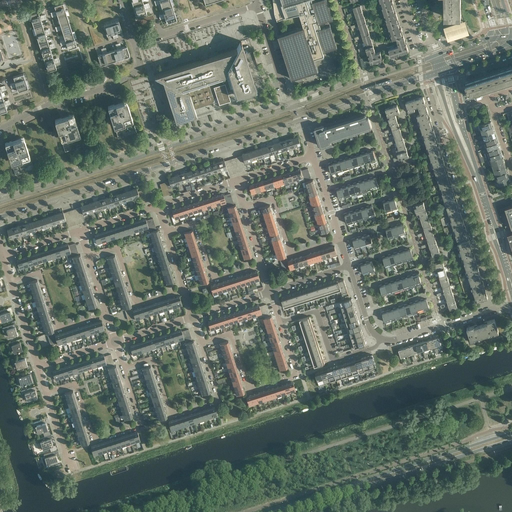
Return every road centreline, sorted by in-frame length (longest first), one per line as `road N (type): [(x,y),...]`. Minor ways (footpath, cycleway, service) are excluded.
road 1 (tertiary): [(0,217),(301,119)]
road 2 (tertiary): [(296,106),(0,202)]
road 3 (secondary): [(511,432),(265,511)]
road 4 (secondary): [(289,511),(511,440)]
road 5 (unclassified): [(499,307),(429,94)]
road 6 (tertiary): [(437,56),(296,106)]
road 7 (residential): [(107,314),(58,330),(39,272),(10,281)]
road 8 (residential): [(184,289),(135,305),(117,247),(88,256)]
road 9 (tertiary): [(301,119),(435,72)]
road 10 (residential): [(296,375),(249,391),(230,333),(200,342)]
road 11 (residential): [(262,264),(213,280),(194,222),(166,231)]
road 12 (residential): [(380,339),(333,359),(316,311),(279,322)]
road 13 (unclassified): [(340,238),(289,251),(272,198),(243,206)]
road 14 (residential): [(137,427),(94,440),(75,383),(45,392)]
road 15 (residential): [(214,401),(171,415),(152,358),(123,367)]
road 16 (unclassified): [(499,307),(380,339)]
road 17 (tertiary): [(435,72),(480,186)]
